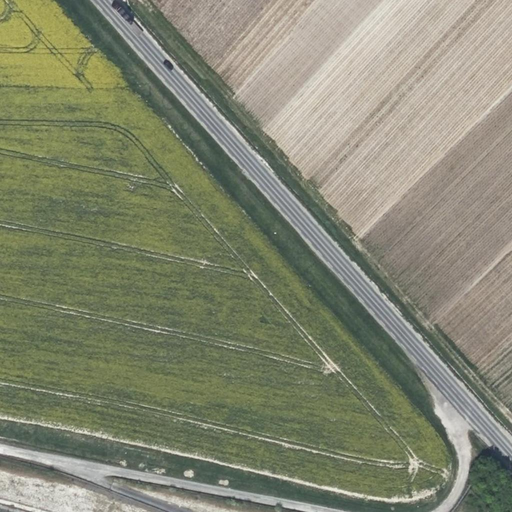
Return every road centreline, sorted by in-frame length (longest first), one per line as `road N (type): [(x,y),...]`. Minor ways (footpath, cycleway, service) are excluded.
road 1 (secondary): [(103,0),(456,392)]
road 2 (unclassified): [(321,511),(0,451)]
road 3 (unclassified): [(456,392),(462,477),(440,511)]
